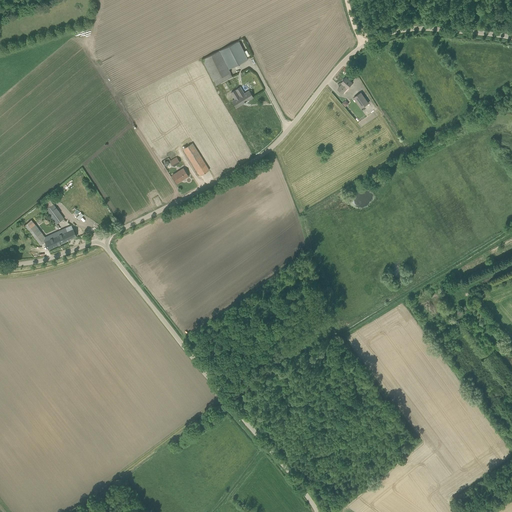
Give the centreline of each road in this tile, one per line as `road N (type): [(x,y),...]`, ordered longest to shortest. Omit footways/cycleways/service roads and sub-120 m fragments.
road 1 (unclassified): [(317,511),(101,240)]
road 2 (track): [(227,400),(322,325),(342,336),(511,233)]
road 3 (unclassified): [(101,240),(254,160),(363,45)]
road 4 (unclassified): [(511,37),(414,28),(363,45)]
